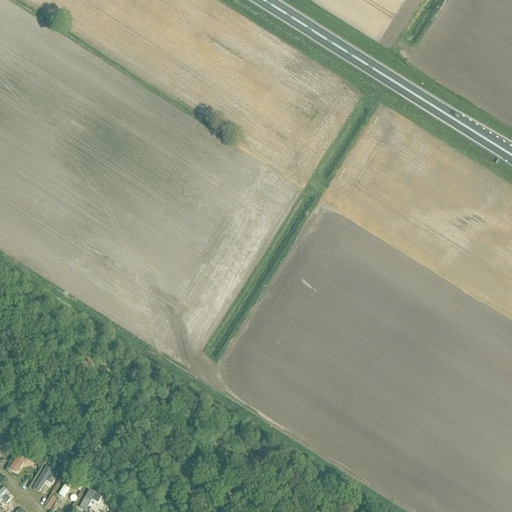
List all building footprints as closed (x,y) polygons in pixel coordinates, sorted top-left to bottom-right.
[(270,212),(273,202),(267,200),(263,210),(270,212)] [(0,430),(0,468),(6,473),(23,445),(0,430)] [(23,445),(6,473),(16,482),(27,491),(46,460),(23,445)] [(46,460),(27,491),(35,500),(39,504),(43,509),(65,472),(46,460)] [(65,472),(43,509),(44,511),(68,511),(86,485),(65,472)] [(0,484),(0,511),(33,511),(33,510),(29,506),(16,494),(3,482),(0,484)] [(86,485),(68,511),(110,511),(116,504),(107,498),(86,485)]
